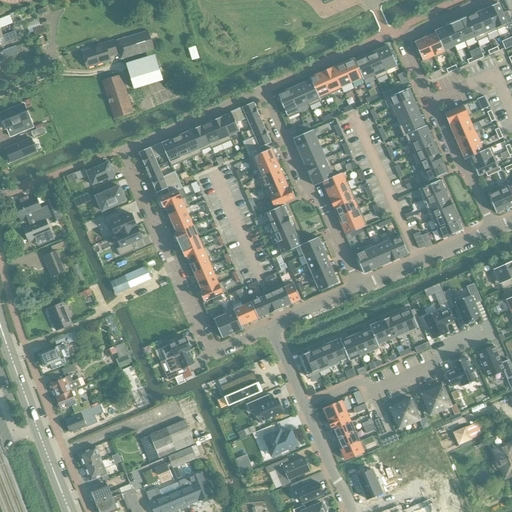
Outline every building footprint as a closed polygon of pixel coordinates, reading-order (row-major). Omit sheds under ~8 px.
[(498,4),(487,9),(497,29),(507,25),(498,4)] [(487,9),(477,13),(486,34),(497,29),(487,9)] [(477,13),(467,18),(475,36),(477,41),(487,36),(486,34),(477,13)] [(0,35),(2,35),(0,28),(12,24),(9,17),(0,20),(0,35)] [(467,18),(456,22),(464,41),(475,36),(467,18)] [(456,22),(446,27),(454,46),(464,41),(456,22)] [(44,23),(33,28),(36,36),(47,31),(44,23)] [(446,27),(435,31),(436,33),(443,50),(454,46),(446,27)] [(116,41),(122,59),(154,51),(149,32),(116,41)] [(436,33),(426,38),(433,55),(434,58),(445,53),(443,50),(436,33)] [(511,36),(502,41),(505,50),(511,46),(511,36)] [(46,45),(43,37),(38,39),(41,47),(46,45)] [(426,38),(415,42),(418,49),(416,49),(418,54),(420,54),(423,60),(433,55),(426,38)] [(97,46),(97,47),(83,51),(88,68),(111,61),(110,57),(118,55),(113,40),(97,46)] [(5,51),(0,52),(0,68),(7,66),(8,65),(6,58),(18,53),(18,54),(23,52),(21,45),(5,51)] [(196,45),(189,47),(193,59),(200,56),(196,45)] [(388,46),(377,51),(386,70),(397,65),(394,59),(397,58),(394,51),(391,52),(388,46)] [(377,51),(366,56),(375,75),(377,79),(388,74),(386,70),(377,51)] [(483,54),(472,58),(473,62),(484,57),(483,54)] [(366,56),(355,61),(363,77),(364,80),(374,75),(376,80),(377,79),(375,75),(366,56)] [(354,58),(343,63),(352,82),(362,78),(363,80),(364,80),(363,77),(355,61),(354,58)] [(134,89),(163,80),(157,61),(128,69),(134,89)] [(343,63),(332,68),(336,77),(340,87),(341,89),(342,89),(341,87),(352,82),(343,63)] [(332,68),(321,73),(325,82),(329,92),(330,94),(341,89),(340,87),(336,77),(332,68)] [(440,70),(429,75),(431,80),(442,76),(440,70)] [(321,73),(310,78),(311,80),(318,97),(319,99),(320,101),(321,101),(320,99),(330,94),(329,92),(325,82),(321,73)] [(122,75),(103,81),(114,119),(134,113),(122,75)] [(311,80),(300,85),(308,104),(309,106),(320,101),(319,99),(318,97),(311,80)] [(300,85),(289,90),(297,109),(299,113),(300,113),(298,108),(308,104),(300,85)] [(392,96),(385,99),(389,108),(412,98),(408,89),(399,92),(396,94),(392,96)] [(289,90),(278,95),(280,101),(279,102),(282,108),(283,107),(286,114),(288,118),(299,113),(297,109),(289,90)] [(485,96),(481,98),(485,108),(489,107),(485,96)] [(412,98),(389,108),(393,118),(416,107),(412,98)] [(253,102),(230,112),(231,113),(235,123),(236,123),(247,118),(251,127),(262,123),(259,116),(255,107),(253,103),(254,103),(253,102)] [(23,104),(0,113),(0,116),(5,129),(7,128),(11,137),(27,130),(23,122),(30,119),(23,104)] [(467,104),(445,114),(450,124),(467,116),(472,114),(467,104)] [(398,117),(401,125),(420,117),(416,107),(393,118),(393,119),(398,117)] [(222,117),(221,117),(229,136),(231,140),(232,140),(230,136),(239,132),(240,132),(236,123),(235,123),(231,113),(222,117)] [(467,116),(450,124),(453,132),(471,125),(467,116)] [(229,136),(221,117),(211,122),(219,140),(221,145),(231,140),(229,136)] [(403,135),(424,126),(420,117),(401,125),(399,126),(403,135)] [(202,126),(201,126),(211,149),(221,145),(219,140),(211,122),(202,126)] [(255,137),(243,142),(248,153),(271,143),(271,142),(269,138),(265,129),(262,123),(251,127),(255,137)] [(424,126),(403,135),(403,136),(405,136),(409,144),(430,135),(426,125),(424,126)] [(471,125),(453,132),(457,141),(475,134),(471,125)] [(201,126),(192,130),(202,153),(201,151),(210,147),(211,149),(201,126)] [(36,130),(32,131),(35,137),(45,132),(43,127),(36,130)] [(191,130),(182,135),(192,157),(202,153),(192,130),(191,130)] [(313,130),(294,138),(298,148),(317,139),(313,130)] [(475,134),(457,141),(461,150),(479,142),(481,142),(477,133),(475,134)] [(182,135),(172,139),(182,162),(192,157),(182,135)] [(430,135),(409,144),(409,145),(413,153),(411,154),(411,155),(434,144),(430,135)] [(31,138),(5,149),(11,162),(36,152),(31,138)] [(172,139),(162,143),(167,153),(166,153),(172,166),(182,162),(172,139)] [(317,139),(298,148),(302,157),(321,149),(317,139)] [(162,142),(139,152),(139,153),(141,157),(145,166),(148,173),(159,168),(155,158),(166,153),(167,153),(162,143),(162,142)] [(479,142),(461,150),(465,159),(470,156),(483,151),(479,142)] [(434,144),(411,155),(415,164),(438,154),(434,144)] [(483,151),(470,156),(474,165),(494,157),(490,148),(483,151)] [(271,149),(248,159),(252,169),(275,159),(271,149)] [(321,149),(302,157),(306,167),(327,158),(327,157),(325,158),(321,149)] [(438,154),(415,164),(419,174),(443,164),(438,154)] [(494,157),(474,165),(478,175),(498,167),(494,157)] [(327,158),(306,167),(310,176),(334,166),(333,165),(331,166),(327,158)] [(275,159),(252,169),(253,169),(257,167),(261,177),(280,169),(275,159)] [(86,169),(75,173),(78,180),(88,175),(92,185),(114,175),(109,162),(87,171),(86,169)] [(443,164),(419,174),(423,183),(447,173),(443,164)] [(334,166),(310,176),(314,186),(324,182),(342,174),(341,173),(337,175),(334,166)] [(159,168),(148,173),(151,179),(154,188),(155,188),(156,192),(157,193),(180,183),(175,172),(163,177),(159,168)] [(261,188),(261,189),(284,179),(280,169),(261,177),(265,186),(261,188)] [(342,174),(324,182),(327,191),(348,182),(347,181),(345,182),(342,174)] [(284,179),(261,189),(265,198),(288,188),(284,179)] [(440,180),(418,189),(423,199),(444,190),(440,180)] [(348,182),(327,191),(331,200),(352,191),(348,182)] [(507,184),(498,188),(499,190),(507,208),(511,205),(511,195),(509,188),(507,184)] [(102,210),(102,211),(103,210),(125,201),(126,201),(125,200),(119,187),(120,187),(119,186),(118,186),(119,186),(97,196),(96,196),(96,197),(102,210)] [(499,190),(498,188),(497,186),(487,191),(491,201),(489,202),(492,207),(494,206),(496,212),(507,208),(499,190)] [(181,199),(186,197),(187,197),(183,187),(159,198),(163,207),(181,199)] [(288,188),(265,198),(266,199),(270,197),(275,207),(295,198),(291,187),(290,187),(288,188)] [(444,190),(423,199),(427,209),(425,210),(425,211),(448,200),(444,190)] [(352,191),(331,200),(335,208),(355,199),(352,191)] [(20,201),(13,204),(13,205),(14,204),(20,219),(19,220),(19,221),(27,217),(28,220),(58,208),(53,197),(45,201),(47,205),(41,208),(35,194),(29,197),(28,196),(19,200),(20,201)] [(88,194),(81,197),(84,203),(91,201),(88,194)] [(181,199),(163,207),(163,208),(165,207),(169,215),(190,206),(186,197),(181,199)] [(355,199),(335,208),(339,217),(359,208),(355,199)] [(448,200),(425,211),(429,221),(453,210),(448,200)] [(283,205),(264,214),(265,214),(269,224),(288,216),(288,215),(283,206),(284,206),(283,205)] [(190,206),(169,215),(173,224),(189,217),(185,209),(190,207),(190,206)] [(36,239),(37,241),(45,238),(47,243),(54,239),(52,233),(46,219),(52,217),(54,222),(62,218),(58,208),(28,220),(29,223),(22,226),(22,227),(23,226),(30,241),(29,242),(29,243),(36,239)] [(359,208),(339,217),(343,226),(363,217),(359,208)] [(453,210),(429,221),(430,221),(432,220),(436,230),(457,220),(453,210)] [(112,237),(137,226),(131,214),(121,218),(119,212),(103,218),(112,237)] [(288,216),(269,224),(273,234),(292,225),(288,216)] [(189,217),(173,224),(176,233),(174,234),(175,235),(195,225),(195,224),(193,225),(189,217)] [(363,217),(343,226),(347,235),(350,233),(356,231),(361,228),(367,226),(363,217)] [(457,220),(436,230),(440,240),(449,236),(450,238),(456,235),(455,233),(462,230),(457,220)] [(195,225),(175,235),(179,244),(180,246),(198,237),(197,236),(199,235),(195,225)] [(292,225),(273,234),(278,243),(296,235),(292,226),(292,225)] [(137,226),(112,237),(112,238),(116,236),(121,247),(117,249),(120,256),(135,250),(132,243),(142,239),(137,226)] [(419,232),(413,235),(416,242),(422,239),(421,236),(419,232)] [(421,236),(422,239),(425,246),(426,248),(433,245),(428,233),(421,236)] [(296,235),(278,243),(282,253),(282,254),(300,246),(301,246),(301,245),(296,235)] [(390,235),(381,239),(390,262),(399,258),(390,235)] [(390,235),(399,258),(408,254),(408,253),(409,252),(408,252),(400,236),(392,239),(390,235)] [(198,237),(180,246),(180,247),(185,257),(187,257),(208,248),(207,247),(205,248),(201,238),(199,239),(198,237)] [(301,246),(300,246),(304,255),(322,247),(318,238),(318,237),(301,245),(301,246)] [(372,243),(381,265),(390,262),(381,239),(380,239),(381,241),(373,245),(372,243)] [(422,239),(416,242),(418,247),(418,248),(419,248),(419,249),(425,246),(422,239)] [(58,251),(66,248),(69,255),(75,253),(72,245),(68,247),(66,241),(51,247),(54,252),(43,257),(52,277),(66,271),(58,251)] [(372,243),(363,247),(373,269),(381,265),(372,243)] [(322,247),(304,255),(308,264),(326,256),(322,247)] [(364,251),(356,255),(364,273),(373,269),(363,247),(362,247),(364,251)] [(208,248),(187,257),(191,266),(209,257),(212,256),(208,248)] [(326,256),(308,264),(311,273),(330,265),(326,256)] [(209,257),(191,266),(195,274),(211,267),(213,266),(209,257)] [(501,267),(490,272),(496,285),(500,283),(503,289),(509,287),(511,285),(511,280),(511,278),(511,277),(511,262),(509,263),(508,262),(500,265),(501,267)] [(78,283),(84,281),(77,264),(72,266),(78,283)] [(330,265),(311,273),(315,282),(334,274),(330,265)] [(124,277),(107,284),(109,291),(113,289),(114,291),(128,285),(129,288),(150,279),(146,267),(124,277)] [(211,267),(195,274),(199,283),(215,276),(211,267)] [(334,274),(315,282),(319,291),(338,283),(334,274)] [(215,276),(199,283),(202,291),(218,284),(215,276)] [(292,279),(282,283),(292,304),(292,303),(300,300),(301,300),(292,279)] [(202,291),(200,292),(204,302),(212,299),(216,297),(221,295),(227,292),(223,282),(218,284),(202,291)] [(271,293),(268,294),(275,311),(282,308),(291,304),(292,304),(282,283),(282,284),(269,289),(271,293)] [(470,296),(455,303),(458,309),(455,310),(459,318),(461,317),(465,326),(475,321),(474,319),(480,316),(475,304),(482,301),(474,284),(467,287),(470,296)] [(509,287),(503,289),(504,293),(502,294),(509,312),(511,310),(511,289),(511,290),(509,287)] [(89,288),(82,292),(84,297),(91,294),(89,288)] [(263,292),(249,298),(258,318),(259,318),(268,314),(275,311),(268,294),(264,296),(263,292)] [(157,293),(139,301),(143,310),(154,335),(180,324),(169,299),(161,302),(157,293)] [(258,318),(249,298),(249,297),(241,301),(243,306),(250,322),(258,318)] [(48,309),(57,330),(72,324),(63,303),(48,309)] [(233,306),(222,310),(232,333),(242,329),(243,329),(241,326),(234,309),(233,306)] [(243,306),(234,309),(241,326),(250,322),(243,306)] [(418,327),(410,308),(399,313),(408,332),(418,327)] [(223,313),(213,317),(217,326),(215,326),(218,332),(219,332),(222,338),(223,338),(232,333),(222,310),(222,311),(223,313)] [(439,311),(424,318),(433,340),(449,333),(446,325),(454,322),(449,310),(440,313),(439,311)] [(408,332),(399,313),(390,317),(398,336),(397,336),(398,338),(409,334),(408,332)] [(119,333),(111,317),(106,319),(113,336),(119,333)] [(398,336),(390,317),(380,321),(388,340),(397,336),(398,336)] [(388,340),(380,321),(369,326),(370,329),(371,328),(378,345),(378,344),(388,340)] [(371,328),(370,329),(361,333),(369,351),(379,347),(378,344),(378,345),(371,328)] [(79,339),(75,331),(54,339),(56,345),(67,340),(68,344),(79,339)] [(369,351),(361,333),(351,337),(359,356),(369,351)] [(169,345),(162,348),(167,360),(165,360),(165,361),(189,351),(191,350),(185,337),(177,341),(176,339),(170,341),(171,343),(169,344),(169,345)] [(359,356),(351,337),(342,341),(341,341),(348,357),(349,360),(359,356)] [(341,341),(342,341),(340,338),(330,343),(338,362),(348,357),(341,341)] [(128,354),(123,342),(114,346),(117,353),(119,358),(128,354)] [(415,349),(417,353),(431,347),(429,342),(415,349)] [(44,367),(50,365),(52,370),(67,364),(65,359),(70,357),(65,343),(63,344),(38,354),(40,359),(39,361),(41,366),(43,366),(44,367)] [(338,362),(330,343),(320,347),(328,366),(329,366),(338,362)] [(114,346),(105,350),(108,357),(117,353),(114,346)] [(494,346),(478,353),(482,361),(481,362),(484,370),(485,369),(489,378),(504,371),(507,380),(511,377),(511,367),(509,360),(501,364),(494,346)] [(328,366),(320,347),(310,351),(319,372),(330,368),(329,366),(328,366)] [(194,363),(189,351),(165,361),(170,373),(181,368),(194,363)] [(319,372),(310,351),(299,356),(299,358),(294,360),(296,366),(302,363),(304,369),(306,373),(308,377),(319,372)] [(456,371),(446,376),(451,387),(461,383),(462,387),(477,381),(467,358),(452,364),(456,371)] [(62,369),(65,374),(76,370),(73,364),(62,369)] [(133,366),(123,370),(132,391),(142,387),(133,366)] [(190,370),(182,374),(185,379),(192,376),(190,370)] [(224,397),(217,400),(221,409),(228,406),(262,391),(254,372),(220,387),(224,397)] [(76,387),(80,386),(78,379),(73,381),(71,376),(66,377),(67,378),(63,379),(62,377),(58,379),(58,381),(52,383),(57,397),(56,397),(77,389),(76,387)] [(442,385),(421,394),(430,415),(451,406),(442,385)] [(149,404),(142,387),(132,391),(130,392),(138,409),(149,404)] [(82,404),(77,389),(56,397),(61,410),(72,406),(75,415),(91,409),(88,401),(82,404)] [(359,391),(354,393),(358,404),(364,402),(359,391)] [(451,393),(454,400),(460,397),(457,391),(451,393)] [(269,394),(246,404),(249,411),(255,408),(259,417),(259,418),(263,417),(265,421),(284,413),(284,412),(283,413),(278,402),(277,403),(275,399),(271,400),(269,394)] [(420,419),(411,398),(390,407),(399,428),(420,419)] [(346,411),(342,401),(323,409),(328,420),(346,411)] [(100,404),(92,407),(95,414),(102,410),(100,404)] [(359,406),(353,408),(355,413),(367,408),(365,404),(359,406)] [(351,421),(346,411),(328,420),(332,429),(351,421)] [(92,415),(83,418),(81,414),(66,421),(71,433),(86,426),(95,422),(92,415)] [(145,438),(141,439),(150,462),(160,458),(177,452),(176,452),(195,444),(191,436),(192,435),(185,420),(145,438)] [(355,431),(351,421),(332,429),(336,439),(355,431)] [(454,434),(459,445),(470,440),(470,439),(482,433),(478,423),(465,429),(454,434)] [(373,424),(364,428),(366,433),(375,429),(373,424)] [(268,433),(265,428),(259,430),(262,436),(268,433)] [(280,430),(263,437),(271,456),(297,445),(291,430),(282,434),(280,430)] [(359,441),(355,431),(336,439),(341,449),(359,441)] [(209,434),(194,440),(196,444),(200,443),(211,438),(209,434)] [(364,452),(359,441),(341,449),(345,460),(364,452)] [(445,469),(433,442),(418,449),(430,475),(445,469)] [(500,467),(501,467),(506,477),(511,474),(511,444),(494,451),(498,460),(498,461),(497,461),(497,462),(496,463),(496,464),(497,465),(497,466),(498,467),(499,467),(500,467)] [(177,466),(201,457),(196,445),(168,456),(173,468),(177,466)] [(82,465),(84,466),(84,467),(102,460),(96,446),(79,453),(81,460),(81,462),(82,465)] [(247,454),(236,459),(242,474),(253,469),(247,454)] [(287,458),(265,467),(267,473),(275,470),(282,485),(289,482),(289,480),(310,471),(304,457),(290,463),(287,458)] [(396,458),(382,464),(391,485),(405,479),(396,458)] [(107,474),(102,461),(102,460),(84,467),(85,468),(84,470),(85,473),(87,474),(90,481),(107,474)] [(177,466),(173,468),(177,479),(181,477),(177,466)] [(382,493),(372,470),(372,469),(371,470),(358,475),(357,473),(351,475),(356,487),(361,485),(367,499),(382,493)] [(183,486),(181,488),(176,490),(184,507),(194,503),(197,504),(200,502),(201,500),(211,496),(201,472),(180,481),(183,486)] [(445,487),(434,492),(442,511),(459,511),(459,509),(461,509),(451,485),(456,483),(454,477),(443,482),(445,487)] [(301,480),(290,485),(294,493),(297,491),(302,503),(322,495),(317,482),(304,488),(301,480)] [(130,485),(119,489),(121,494),(132,490),(130,485)] [(92,493),(91,495),(92,499),(95,499),(96,504),(121,494),(119,489),(110,493),(107,486),(92,492),(92,493)] [(152,511),(153,511),(171,511),(184,507),(176,490),(167,493),(158,497),(155,489),(146,492),(149,500),(152,508),(151,508),(152,511)] [(121,494),(96,504),(98,509),(97,511),(111,511),(117,510),(114,503),(123,499),(127,509),(130,508),(139,505),(132,490),(121,494)] [(225,499),(229,509),(236,506),(232,496),(225,499)] [(304,505),(293,510),(293,511),(325,511),(327,511),(324,504),(322,504),(322,503),(306,509),(304,505)]
